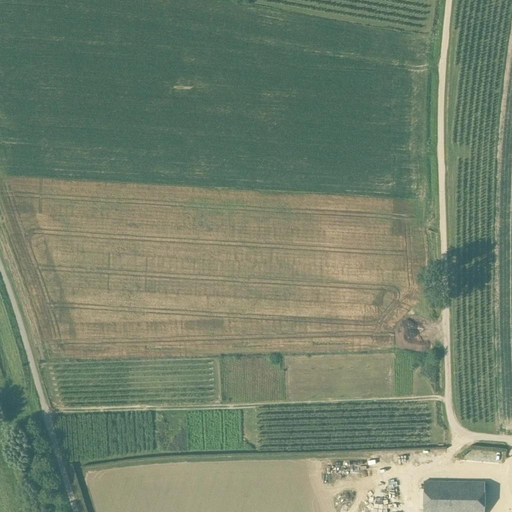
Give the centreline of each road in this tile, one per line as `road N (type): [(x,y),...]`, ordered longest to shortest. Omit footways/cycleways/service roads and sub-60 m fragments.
road 1 (unclassified): [(450,0),(441,123),(449,413),(466,435),(511,441)]
road 2 (track): [(45,411),(447,397)]
road 3 (unclassified): [(0,272),(76,511)]
